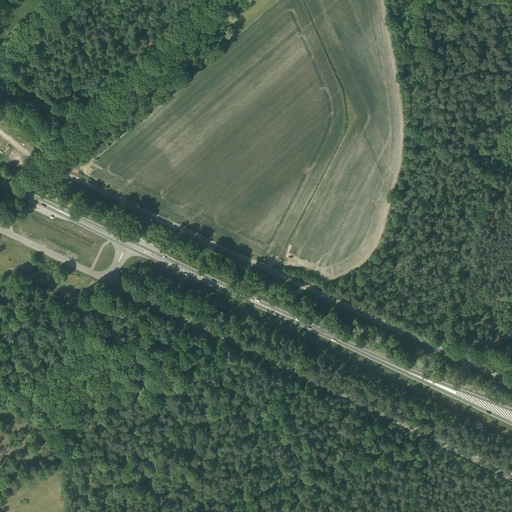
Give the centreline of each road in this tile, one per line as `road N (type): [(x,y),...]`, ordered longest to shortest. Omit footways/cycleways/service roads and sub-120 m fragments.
road 1 (unclassified): [(511,380),(84,182),(36,180)]
road 2 (unclassified): [(511,477),(132,292),(111,274)]
road 3 (primary): [(399,367),(127,243)]
